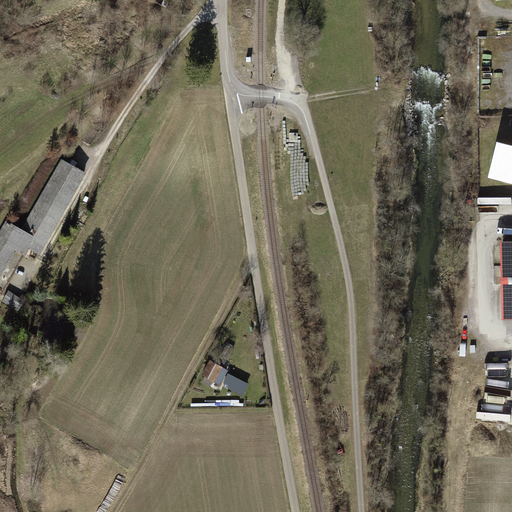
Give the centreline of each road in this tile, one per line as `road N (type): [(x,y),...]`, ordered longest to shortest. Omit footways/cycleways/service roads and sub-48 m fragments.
road 1 (unclassified): [(297,511),(230,95)]
road 2 (track): [(41,258),(136,92),(203,14),(221,11)]
road 3 (track): [(115,511),(253,254)]
road 4 (track): [(230,95),(299,99),(327,183)]
